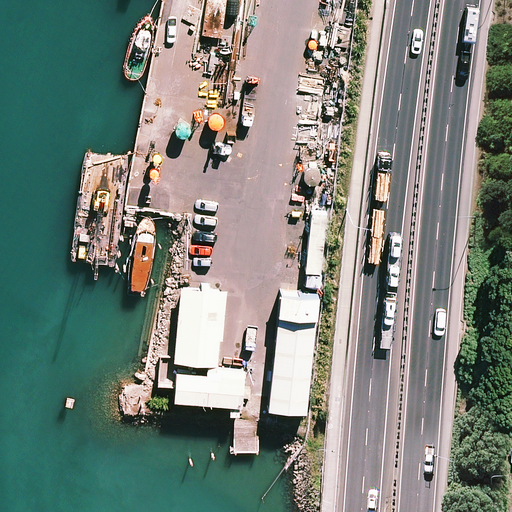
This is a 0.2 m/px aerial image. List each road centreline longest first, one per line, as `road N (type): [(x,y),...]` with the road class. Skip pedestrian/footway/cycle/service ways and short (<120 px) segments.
road 1 (trunk): [(365,511),(419,0)]
road 2 (trunk): [(467,0),(420,511)]
